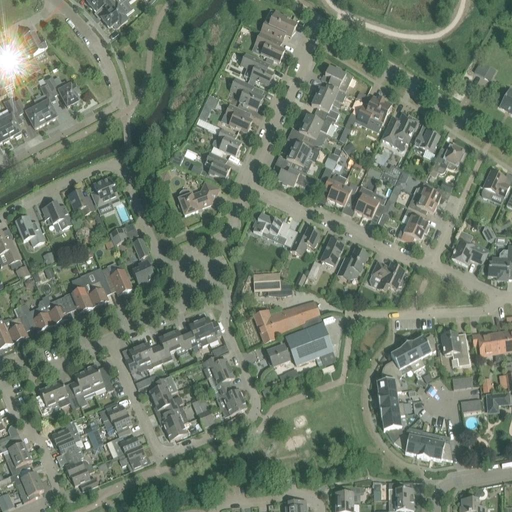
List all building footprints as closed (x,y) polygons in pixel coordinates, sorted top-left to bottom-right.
[(97,14),(102,9),(110,0),(93,0),(88,5),(97,14)] [(110,0),(102,9),(108,16),(102,20),(110,30),(114,27),(117,31),(128,22),(125,18),(126,17),(118,8),(120,7),(113,0),(110,0)] [(144,0),(142,2),(148,9),(154,3),(151,0),(144,0)] [(262,33),(261,33),(283,43),(285,38),(291,41),(292,38),(296,33),(295,32),(297,26),(285,21),(286,18),(276,13),(271,24),(266,22),(262,33)] [(283,43),(261,33),(255,47),(264,51),(261,57),(279,65),(282,60),(283,61),(284,55),(285,52),(280,49),(283,43)] [(43,52),(48,50),(44,42),(39,44),(35,35),(24,41),(34,59),(44,53),(43,52)] [(4,53),(13,69),(16,75),(31,67),(29,63),(23,51),(18,54),(14,47),(4,53)] [(13,69),(4,53),(0,54),(0,69),(3,74),(4,76),(6,80),(16,75),(13,69)] [(275,79),(274,77),(274,76),(267,73),(270,67),(246,56),(241,68),(254,73),(250,80),(269,89),(270,85),(272,84),(275,79)] [(35,61),(29,63),(31,67),(35,75),(41,72),(35,61)] [(490,69),(481,64),(475,74),(484,80),(490,69)] [(329,86),(338,90),(340,91),(346,94),(353,78),(347,75),(346,77),(340,74),(341,72),(336,70),(336,72),(329,69),(325,78),(331,81),(329,86)] [(4,76),(0,77),(0,82),(4,90),(10,87),(4,76)] [(76,97),(80,95),(76,88),(72,90),(71,87),(63,92),(61,89),(58,90),(52,79),(45,83),(50,92),(51,92),(54,98),(60,95),(68,109),(72,107),(73,109),(79,106),(78,104),(79,103),(76,97)] [(240,104),(243,106),(243,107),(247,109),(248,108),(258,112),(260,107),(262,107),(264,103),(263,101),(263,100),(251,95),(254,89),(236,80),(230,93),(242,98),(240,104)] [(320,90),(316,99),(333,107),(335,101),(343,105),(347,97),(339,93),(337,92),(328,88),(325,93),(320,90)] [(511,115),(511,92),(510,91),(500,109),(511,115)] [(34,103),(38,109),(46,125),(57,120),(50,105),(56,102),(54,98),(51,92),(50,92),(44,96),(45,98),(34,103)] [(364,103),(367,97),(360,93),(357,100),(364,103)] [(209,98),(205,107),(213,111),(217,101),(209,98)] [(317,110),(315,115),(326,120),(327,118),(336,122),(339,116),(330,112),(333,107),(316,99),(312,108),(317,110)] [(383,125),(388,115),(392,106),(384,103),(385,102),(384,102),(383,103),(374,99),(368,110),(363,108),(358,118),(356,121),(368,127),(371,120),(383,125)] [(11,117),(17,113),(13,104),(12,101),(5,104),(11,117)] [(13,104),(17,113),(19,117),(26,113),(20,101),(13,104)] [(232,122),(229,128),(247,136),(247,134),(249,134),(250,130),(250,129),(252,124),(243,119),(246,114),(230,106),(225,118),(232,122)] [(46,125),(38,109),(27,115),(35,131),(46,125)] [(307,117),(303,125),(320,133),(327,136),(332,125),(325,122),(326,120),(315,115),(313,120),(307,117)] [(351,115),(345,129),(352,132),(356,121),(358,118),(351,115)] [(382,141),(393,146),(392,148),(398,151),(399,153),(402,154),(404,153),(405,150),(405,148),(406,145),(408,146),(418,124),(417,123),(416,121),(412,119),(410,120),(403,117),(400,122),(393,119),(382,141)] [(12,118),(1,124),(10,140),(21,134),(12,118)] [(212,126),(199,121),(196,127),(209,133),(212,126)] [(10,140),(1,124),(0,124),(0,145),(3,144),(4,145),(10,142),(9,141),(10,140)] [(320,133),(303,125),(299,135),(305,137),(303,141),(309,144),(311,140),(316,143),(320,133)] [(237,138),(227,133),(222,131),(217,141),(217,142),(214,143),(213,146),(214,149),(219,152),(236,159),(237,158),(238,158),(240,154),(239,153),(242,147),(235,144),(237,138)] [(419,136),(415,145),(413,150),(424,155),(425,153),(432,156),(436,148),(440,139),(438,138),(437,136),(435,135),(433,136),(427,133),(425,139),(419,136)] [(295,145),(291,153),(307,161),(313,164),(315,165),(319,156),(319,154),(321,151),(319,150),(317,150),(302,143),(300,147),(295,145)] [(351,144),(343,149),(343,151),(348,157),(356,151),(351,144)] [(451,146),(450,148),(447,153),(441,151),(432,172),(429,177),(436,180),(438,175),(440,176),(441,176),(442,176),(443,176),(444,175),(445,174),(447,170),(452,172),(453,172),(454,171),(455,170),(456,169),(457,168),(458,168),(464,154),(462,154),(463,151),(455,148),(451,146)] [(210,154),(210,155),(206,153),(204,156),(209,158),(205,167),(211,170),(209,176),(216,179),(225,183),(226,182),(227,182),(229,178),(228,178),(231,171),(226,168),(228,163),(210,154)] [(307,161),(291,153),(287,162),(292,165),(290,170),(307,177),(309,172),(313,164),(307,161)] [(332,172),(333,172),(339,159),(330,155),(324,169),(326,170),(332,172)] [(178,156),(171,165),(176,167),(180,169),(184,159),(178,156)] [(341,156),(338,163),(345,165),(348,159),(341,156)] [(363,166),(357,163),(354,169),(361,172),(363,166)] [(195,172),(207,175),(208,170),(197,167),(195,172)] [(326,170),(322,179),(328,182),(332,172),(326,170)] [(398,181),(402,173),(395,170),(393,173),(390,172),(386,170),(384,175),(385,175),(398,181)] [(287,188),(292,190),(294,191),(296,186),(303,188),(307,179),(289,171),(287,177),(281,174),(280,177),(277,177),(278,181),(277,183),(283,186),(282,187),(287,190),(287,188)] [(171,180),(168,172),(160,176),(163,184),(171,180)] [(376,172),(374,178),(380,181),(382,175),(376,172)] [(492,173),(491,175),(489,177),(488,179),(488,181),(484,190),(484,191),(482,195),(482,196),(482,197),(482,198),(483,199),(484,199),(484,200),(485,200),(486,200),(487,200),(488,200),(489,199),(490,199),(490,198),(492,194),(497,197),(498,196),(505,199),(510,188),(503,185),(505,180),(492,173)] [(399,182),(406,185),(410,177),(403,174),(399,182)] [(382,181),(395,187),(398,181),(385,175),(382,181)] [(327,202),(336,206),(344,189),(347,181),(338,177),(337,179),(333,177),(331,183),(329,182),(323,193),(330,196),(327,202)] [(429,179),(426,184),(433,187),(436,182),(429,179)] [(91,195),(95,204),(97,209),(119,200),(111,180),(94,187),(96,193),(91,195)] [(182,212),(183,212),(185,218),(198,213),(198,212),(213,206),(219,192),(205,185),(201,194),(192,197),(192,196),(191,195),(190,194),(188,193),(187,192),(186,192),(185,192),(184,192),(183,192),(182,192),(181,193),(180,194),(180,195),(180,196),(179,197),(179,198),(179,199),(180,201),(179,201),(180,204),(179,205),(179,206),(179,207),(179,208),(179,209),(179,210),(180,211),(181,211),(182,212)] [(344,189),(336,206),(344,210),(347,204),(351,206),(354,199),(353,199),(358,189),(351,185),(348,191),(344,189)] [(414,197),(437,207),(441,199),(435,196),(437,192),(424,186),(422,191),(417,191),(414,197)] [(389,201),(395,204),(401,191),(395,188),(389,201)] [(354,214),(363,218),(371,201),(374,195),(362,189),(356,200),(353,206),(357,208),(354,214)] [(68,198),(72,207),(75,214),(83,211),(85,217),(95,213),(95,211),(91,202),(85,204),(80,193),(68,198)] [(381,219),(383,215),(385,210),(386,208),(384,207),(387,201),(379,197),(374,195),(371,201),(363,218),(372,222),(374,216),(381,219)] [(437,207),(414,197),(408,209),(419,214),(426,217),(427,213),(433,216),(437,207)] [(57,205),(42,211),(47,222),(51,220),(53,227),(59,224),(62,232),(74,227),(66,207),(60,210),(57,205)] [(408,227),(425,235),(427,236),(430,230),(427,229),(429,226),(423,223),(425,219),(407,212),(405,217),(411,220),(408,227)] [(383,215),(381,219),(376,230),(381,233),(386,224),(388,224),(390,219),(383,215)] [(261,216),(260,219),(258,224),(256,223),(253,230),(255,231),(253,234),(268,241),(270,236),(277,239),(278,237),(285,240),(287,236),(291,227),(283,224),(282,226),(276,223),(277,221),(270,217),(269,220),(261,216)] [(16,225),(20,234),(24,244),(30,241),(34,249),(45,244),(43,239),(37,224),(32,227),(29,220),(16,225)] [(132,226),(114,234),(110,236),(115,248),(119,246),(128,242),(126,236),(135,232),(132,226)] [(425,235),(408,227),(401,241),(412,246),(415,241),(421,243),(425,235)] [(491,231),(486,229),(483,236),(487,244),(492,246),(495,239),(491,231)] [(298,237),(297,237),(296,240),(293,246),(291,250),(290,253),(302,259),(307,248),(314,251),(321,235),(309,230),(303,242),(297,239),(298,237)] [(0,234),(0,257),(5,255),(9,267),(10,267),(20,262),(17,253),(13,244),(7,246),(2,234),(0,234)] [(457,242),(460,244),(455,254),(454,254),(453,257),(454,257),(452,261),(467,268),(470,262),(482,267),(489,253),(476,247),(475,250),(469,247),(473,239),(461,234),(457,242)] [(287,241),(285,247),(291,250),(293,246),(296,240),(287,236),(285,240),(287,241)] [(332,240),(328,250),(321,263),(334,269),(338,261),(339,261),(341,255),(345,246),(332,240)] [(143,265),(138,266),(138,267),(140,270),(133,273),(136,280),(139,289),(156,282),(150,267),(153,265),(143,241),(133,245),(140,262),(141,261),(143,265)] [(115,249),(112,243),(106,245),(108,251),(115,249)] [(82,247),(75,245),(73,252),(79,255),(84,253),(82,247)] [(511,248),(509,249),(509,252),(504,252),(500,256),(499,261),(493,260),(492,266),(490,266),(490,268),(489,278),(498,279),(498,282),(508,283),(509,272),(511,271),(511,248)] [(345,260),(341,269),(337,277),(349,282),(354,272),(360,274),(368,257),(365,256),(365,254),(361,252),(358,253),(356,252),(351,263),(345,260)] [(43,257),(48,268),(57,264),(52,254),(43,257)] [(72,259),(65,262),(67,266),(70,264),(72,268),(76,267),(72,259)] [(20,262),(10,267),(12,271),(22,267),(20,262)] [(307,280),(314,283),(322,267),(315,263),(307,280)] [(404,284),(402,281),(405,274),(391,268),(390,269),(378,264),(372,277),(382,281),(377,291),(386,295),(389,289),(397,292),(399,288),(402,288),(404,284)] [(102,272),(111,293),(116,291),(119,298),(134,291),(130,282),(127,275),(123,266),(117,268),(120,274),(111,277),(107,270),(102,272)] [(16,273),(20,282),(30,277),(26,269),(16,273)] [(55,278),(52,269),(45,272),(49,281),(55,278)] [(81,279),(87,293),(94,310),(109,303),(107,298),(112,296),(111,293),(102,272),(101,271),(93,274),(97,282),(99,281),(100,283),(91,287),(87,277),(81,279)] [(38,274),(33,277),(36,284),(41,282),(38,274)] [(255,294),(268,293),(281,292),(280,275),(254,277),(255,294)] [(296,286),(302,289),(307,278),(300,275),(296,286)] [(270,298),(293,297),(293,288),(282,288),(282,292),(270,293),(270,298)] [(65,298),(65,299),(70,311),(76,309),(76,311),(79,316),(94,310),(87,293),(82,296),(80,292),(65,298)] [(49,302),(44,304),(47,311),(54,328),(69,321),(65,313),(70,311),(65,299),(50,305),(49,302)] [(22,309),(22,310),(27,322),(30,329),(35,327),(39,334),(54,328),(47,311),(44,304),(43,302),(40,304),(38,308),(39,310),(30,314),(27,306),(25,307),(22,309)] [(307,323),(321,319),(316,304),(316,305),(270,321),(268,316),(255,320),(264,344),(274,340),(273,335),(307,323)] [(12,327),(7,329),(13,346),(29,339),(25,331),(30,329),(27,322),(22,310),(16,312),(19,319),(10,323),(12,327)] [(209,319),(199,324),(206,340),(208,346),(218,342),(216,339),(222,337),(217,323),(211,325),(209,319)] [(333,354),(334,354),(321,319),(307,323),(308,325),(304,327),(306,332),(287,339),(286,339),(289,347),(292,356),(297,368),(297,367),(321,359),(324,368),(337,364),(333,354)] [(0,351),(13,346),(7,329),(2,320),(0,320),(0,351)] [(192,334),(186,336),(192,349),(195,356),(199,354),(196,347),(201,345),(203,349),(208,346),(206,340),(199,324),(189,328),(192,334)] [(178,332),(169,336),(176,353),(177,356),(192,349),(186,336),(181,338),(178,332)] [(511,333),(500,335),(503,354),(511,352),(511,333)] [(466,336),(458,337),(457,335),(442,338),(444,357),(453,356),(453,361),(458,361),(459,368),(470,367),(467,346),(466,336)] [(503,354),(500,335),(478,338),(478,336),(472,337),(474,350),(479,349),(481,358),(503,354)] [(162,346),(156,349),(163,365),(166,371),(169,369),(167,364),(173,361),(170,355),(176,353),(169,336),(159,340),(162,346)] [(412,344),(425,368),(421,361),(436,353),(434,343),(431,337),(424,341),(423,339),(413,345),(412,344)] [(412,344),(401,350),(414,374),(425,368),(412,344)] [(148,345),(139,349),(146,366),(148,372),(150,372),(153,371),(154,370),(163,365),(156,349),(151,351),(148,345)] [(292,356),(289,347),(285,348),(285,347),(268,353),(271,360),(268,361),(271,367),(273,366),(273,368),(290,362),(288,357),(292,356)] [(146,366),(139,349),(129,353),(131,359),(126,362),(132,375),(138,373),(141,374),(148,372),(146,366)] [(414,374),(401,350),(401,351),(391,357),(394,362),(386,367),(383,370),(401,380),(403,377),(400,372),(410,367),(414,374)] [(209,362),(214,360),(212,355),(205,357),(208,363),(209,362)] [(210,369),(214,378),(231,371),(226,361),(220,364),(218,358),(214,360),(209,362),(208,363),(205,364),(189,371),(188,373),(188,375),(189,377),(191,377),(193,375),(207,369),(207,370),(210,369)] [(85,372),(86,374),(92,389),(95,394),(105,389),(108,395),(114,392),(108,377),(102,380),(96,367),(85,372)] [(324,376),(327,375),(332,373),(335,372),(333,367),(322,371),(324,376)] [(378,397),(402,394),(400,381),(398,381),(398,378),(401,380),(383,370),(382,375),(383,384),(377,385),(379,397),(378,397)] [(215,395),(217,394),(231,389),(229,383),(235,381),(231,371),(214,378),(208,381),(215,395)] [(286,377),(281,378),(283,384),(299,378),(296,371),(285,376),(286,377)] [(70,386),(74,395),(80,410),(87,407),(84,399),(95,394),(92,389),(86,374),(75,378),(77,383),(70,386)] [(150,394),(154,403),(171,396),(177,393),(171,378),(162,382),(153,386),(156,391),(150,394)] [(74,395),(68,397),(61,382),(50,387),(51,389),(57,404),(58,403),(58,405),(60,410),(70,405),(74,413),(80,410),(74,395)] [(44,402),(40,403),(37,396),(28,400),(36,419),(50,413),(52,409),(51,408),(58,405),(58,403),(57,404),(51,389),(40,393),(44,402)] [(223,399),(227,408),(243,401),(239,392),(233,394),(231,389),(217,394),(220,400),(223,399)] [(398,406),(397,395),(402,394),(378,397),(379,409),(398,406)] [(164,411),(166,416),(177,411),(181,410),(180,407),(183,405),(180,398),(173,401),(171,396),(154,403),(158,413),(164,411)] [(488,398),(489,415),(498,414),(498,407),(509,406),(509,396),(488,398)] [(243,401),(227,408),(231,418),(247,411),(243,401)] [(103,423),(105,428),(128,418),(128,417),(127,418),(123,408),(119,410),(117,404),(105,409),(106,412),(100,414),(103,423)] [(403,405),(398,406),(379,409),(381,421),(405,417),(403,405)] [(162,424),(167,434),(183,427),(189,424),(183,409),(181,410),(166,416),(162,418),(164,423),(162,424)] [(209,411),(203,414),(209,427),(215,425),(209,411)] [(209,427),(203,414),(198,416),(203,430),(209,427)] [(386,433),(394,445),(403,437),(400,418),(405,418),(405,417),(381,421),(382,421),(384,433),(386,433)] [(117,434),(120,440),(127,437),(131,435),(129,429),(133,428),(128,418),(105,428),(107,431),(115,428),(117,434)] [(55,430),(53,424),(45,428),(48,433),(55,430)] [(57,448),(58,448),(80,438),(86,436),(84,432),(78,434),(75,435),(70,424),(55,430),(58,436),(52,438),(57,448)] [(183,427),(167,434),(171,443),(187,436),(183,427)] [(97,431),(92,433),(99,449),(104,447),(97,431)] [(0,445),(1,448),(9,445),(20,440),(18,435),(16,433),(12,435),(11,438),(0,442),(0,445)] [(99,449),(92,433),(88,435),(95,450),(99,449)] [(114,449),(118,459),(142,449),(140,449),(136,439),(129,442),(127,437),(120,440),(109,444),(112,450),(114,449)] [(421,440),(403,437),(394,445),(406,454),(405,456),(417,458),(417,459),(421,440)] [(66,456),(69,461),(82,455),(80,450),(77,451),(75,445),(81,442),(80,438),(58,448),(62,457),(66,456)] [(433,443),(421,440),(417,459),(429,461),(433,443)] [(433,443),(429,461),(430,461),(441,463),(442,461),(453,463),(450,446),(433,443)] [(13,461),(28,454),(24,445),(12,450),(9,445),(1,448),(0,448),(0,456),(3,455),(7,463),(13,461)] [(142,449),(118,459),(122,468),(127,466),(131,474),(144,469),(140,461),(146,459),(142,449)] [(13,478),(20,475),(21,475),(20,472),(23,471),(23,472),(28,470),(26,466),(32,464),(31,463),(33,462),(30,455),(28,456),(28,454),(13,461),(7,463),(13,478)] [(70,480),(71,479),(93,469),(91,465),(90,466),(89,465),(87,462),(85,462),(82,455),(69,461),(71,467),(66,469),(70,480)] [(108,472),(105,465),(98,468),(100,472),(105,474),(108,472)] [(71,479),(75,489),(80,487),(83,494),(99,488),(95,480),(90,482),(88,476),(95,473),(93,469),(71,479)] [(0,489),(15,483),(19,493),(40,484),(36,475),(22,481),(20,475),(13,478),(3,482),(0,483),(0,489)] [(40,484),(19,493),(24,506),(40,499),(38,495),(44,493),(40,484)] [(389,485),(389,503),(414,502),(414,491),(403,491),(403,485),(389,485)] [(8,495),(3,497),(9,511),(14,508),(8,495)] [(336,495),(336,506),(354,506),(353,495),(336,495)] [(5,511),(9,511),(3,497),(0,498),(0,505),(2,511),(5,511)] [(484,511),(484,508),(479,508),(478,501),(462,501),(462,508),(460,508),(460,511),(484,511)] [(285,511),(307,511),(306,502),(285,504),(285,511)] [(389,503),(389,511),(413,511),(414,502),(389,503)]
